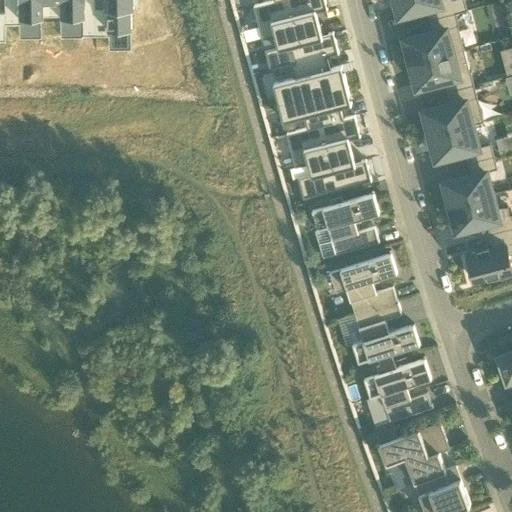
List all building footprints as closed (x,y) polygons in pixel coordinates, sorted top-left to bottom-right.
[(3,0),(4,25),(19,24),(19,17),(49,16),(48,0),(3,0)] [(81,0),(48,0),(49,16),(82,14),(81,0)] [(93,8),(92,37),(107,37),(107,30),(130,31),(130,10),(133,10),(132,6),(137,6),(137,0),(104,0),(105,8),(93,8)] [(277,0),(276,1),(255,6),(261,27),(274,24),(277,35),(320,24),(317,13),(329,10),(326,0),(277,0)] [(394,0),(398,13),(400,13),(401,15),(428,8),(431,20),(456,13),(453,0),(394,0)] [(407,41),(404,42),(410,64),(465,49),(459,26),(460,26),(456,13),(431,20),(434,32),(406,39),(407,41)] [(279,47),(267,50),(272,71),(292,66),(329,57),(340,54),(334,32),(323,35),(320,24),(277,35),(279,47)] [(465,49),(410,64),(416,85),(418,85),(419,87),(446,80),(449,92),(475,85),(472,73),(471,73),(465,49)] [(295,78),(275,83),(280,102),(348,85),(343,66),(332,68),(329,57),(292,66),(295,78)] [(348,85),(280,102),(285,121),(305,116),(308,128),(345,118),(342,106),(353,104),(348,85)] [(426,113),(424,113),(429,135),(484,121),(475,85),(449,92),(452,104),(425,111),(426,113)] [(308,128),(288,133),(293,154),(306,151),(309,162),(353,151),(350,140),(361,137),(356,115),(345,118),(308,128)] [(484,121),(429,135),(435,157),(437,156),(438,158),(466,151),(470,163),(495,156),(492,144),(479,147),(473,125),(484,122),(484,121)] [(312,174),(299,177),(305,198),(373,181),(367,159),(356,162),(353,151),(309,162),(312,174)] [(446,184),(444,185),(450,207),(493,195),(487,172),(498,169),(495,156),(470,163),(473,175),(446,182),(446,184)] [(355,219),(381,212),(375,191),(373,192),(372,192),(373,194),(313,211),(318,229),(319,230),(328,227),(330,227),(337,252),(338,254),(380,242),(380,239),(379,239),(378,237),(376,227),(375,227),(359,232),(358,230),(355,219)] [(493,195),(450,207),(455,228),(458,227),(458,230),(487,222),(491,235),(511,229),(511,215),(511,216),(508,207),(497,208),(493,195)] [(468,258),(466,259),(470,277),(473,277),(474,280),(500,273),(501,277),(511,274),(511,257),(511,255),(511,254),(511,229),(491,235),(494,248),(467,255),(468,258)] [(356,315),(399,301),(399,299),(398,299),(394,287),(377,292),(373,280),(398,272),(392,251),(389,252),(390,254),(331,272),(337,291),(348,288),(356,315)] [(399,302),(400,302),(399,301),(356,315),(364,340),(353,344),(360,363),(378,357),(381,365),(394,361),(392,353),(419,344),(419,346),(422,345),(415,324),(390,332),(386,320),(403,315),(399,302)] [(511,350),(499,355),(498,355),(499,358),(497,359),(502,373),(504,372),(508,382),(508,383),(511,381),(511,382),(511,381),(511,350)] [(408,386),(433,377),(426,356),(423,357),(424,359),(397,368),(394,361),(381,365),(378,366),(380,374),(365,379),(372,398),(382,394),(391,421),(434,407),(433,404),(432,404),(428,392),(412,398),(408,386)] [(447,470),(447,469),(438,445),(448,442),(440,422),(397,438),(381,444),(380,444),(388,464),(407,457),(416,481),(447,470)] [(381,444),(397,438),(393,429),(378,435),(381,444)] [(447,470),(416,481),(427,511),(449,511),(471,504),(457,466),(447,469),(447,470)]
